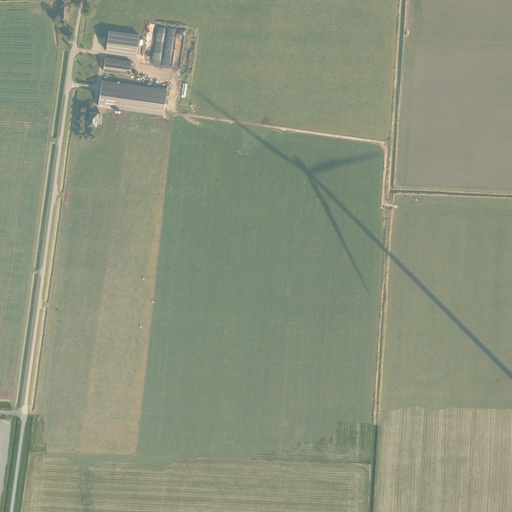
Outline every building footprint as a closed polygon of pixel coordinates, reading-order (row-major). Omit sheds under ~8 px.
[(68,6),(66,6),(66,4),(61,4),(61,6),(59,6),(59,19),(67,19),(68,13),(68,9),(68,6)] [(105,51),(136,55),(138,35),(108,30),(105,51)] [(129,75),(131,62),(104,59),(103,71),(129,75)] [(113,109),(114,107),(163,114),(166,90),(101,81),(97,107),(113,109)] [(89,110),(87,124),(96,125),(97,117),(100,117),(100,113),(98,113),(98,112),(89,110)]
